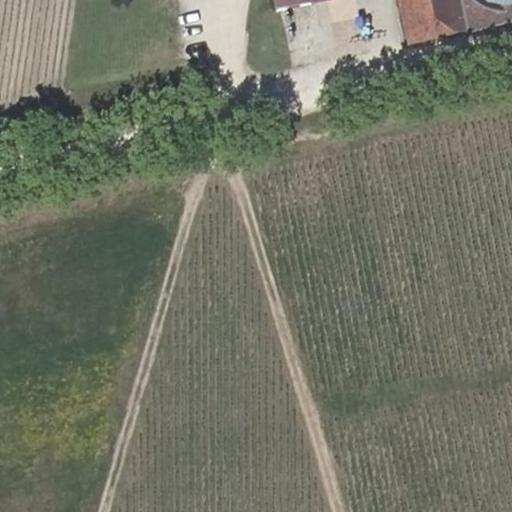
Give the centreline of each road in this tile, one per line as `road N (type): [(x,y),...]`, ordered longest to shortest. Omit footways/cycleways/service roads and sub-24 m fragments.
road 1 (track): [(213,114),(334,511)]
road 2 (track): [(213,114),(103,511)]
